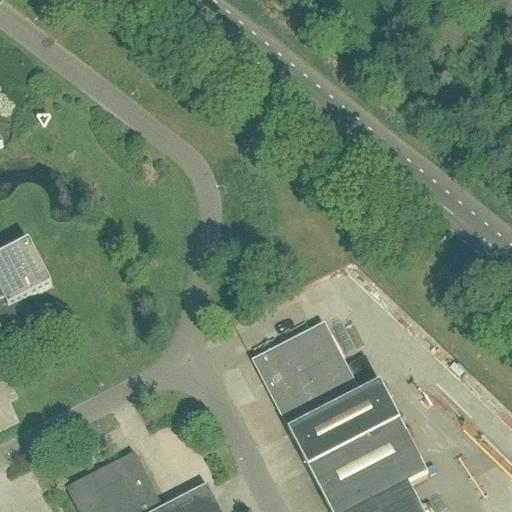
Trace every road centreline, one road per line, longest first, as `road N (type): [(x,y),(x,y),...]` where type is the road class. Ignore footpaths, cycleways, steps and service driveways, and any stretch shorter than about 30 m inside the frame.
road 1 (unclassified): [(0,22),(197,173),(203,222),(172,374)]
road 2 (secondary): [(511,260),(190,0)]
road 3 (unclassified): [(172,374),(0,458)]
road 4 (unclassified): [(280,511),(229,413),(196,378),(172,374)]
